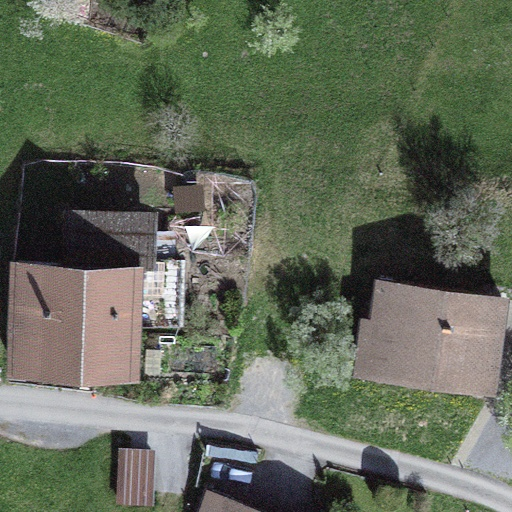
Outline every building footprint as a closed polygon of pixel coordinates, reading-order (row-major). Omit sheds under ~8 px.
[(133,368),(134,323),(180,324),(182,261),(136,259),(138,228),(65,225),(64,264),(14,262),(11,364),(133,368)] [(365,323),(359,366),(478,384),(491,298),(495,274),(439,265),(435,288),(382,280),(379,306),(373,310),(371,324),(365,323)] [(505,276),(495,274),(491,298),(501,299),(505,276)] [(160,446),(115,447),(116,503),(155,506),(160,446)] [(271,511),(211,491),(204,511),(271,511)]
